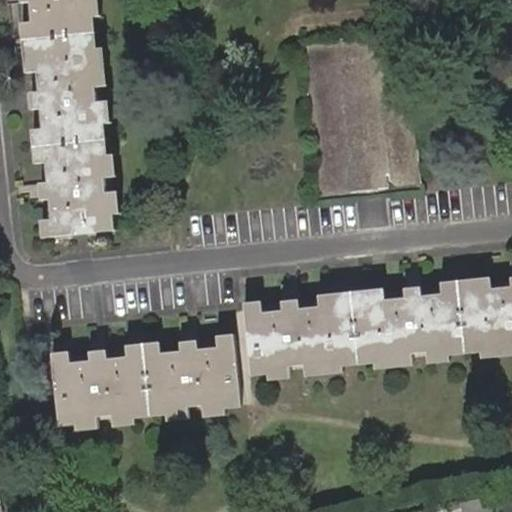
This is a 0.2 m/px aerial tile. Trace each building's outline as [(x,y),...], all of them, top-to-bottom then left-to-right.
[(116,232),(93,0),(26,0),(51,240),(74,237),(73,233),(87,232),(88,235),(116,232)] [(405,37),(372,41),(386,187),(418,183),(405,37)] [(372,41),(340,44),(355,190),(370,189),(386,187),(372,41)] [(355,190),(340,44),(310,47),(325,193),(355,190)] [(101,244),(108,244),(109,245),(110,244),(111,244),(111,243),(111,242),(111,241),(111,239),(111,238),(111,237),(111,236),(110,236),(109,236),(100,239),(99,239),(99,240),(98,241),(99,242),(99,243),(100,243),(100,244),(101,244)] [(250,373),(511,346),(511,280),(243,308),(250,373)] [(58,425),(247,406),(240,343),(52,361),(58,425)] [(511,511),(511,489),(491,495),(495,511),(511,511)] [(460,511),(491,511),(489,498),(459,505),(460,511)]
